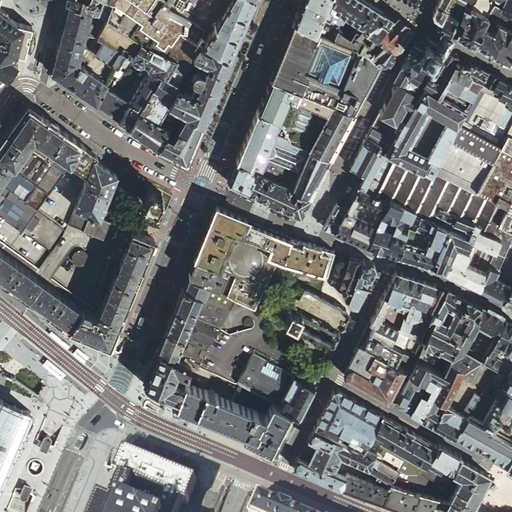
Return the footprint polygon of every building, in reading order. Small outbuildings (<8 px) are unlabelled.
[(0,0),(0,79),(3,76),(7,78),(11,73),(18,62),(16,61),(21,54),(25,55),(27,48),(30,49),(34,34),(31,33),(33,26),(17,22),(0,9),(0,0)] [(66,0),(66,2),(68,3),(89,11),(91,12),(93,0),(66,0)] [(139,38),(185,65),(198,44),(206,30),(182,16),(160,4),(153,0),(108,0),(108,3),(105,16),(95,34),(124,50),(127,45),(132,48),(139,38)] [(213,26),(227,0),(162,0),(160,4),(182,16),(206,30),(213,26)] [(252,0),(227,0),(213,26),(206,30),(198,44),(229,56),(236,41),(251,5),(252,0)] [(301,0),(293,20),(314,29),(320,15),(321,12),(326,0),(301,0)] [(361,34),(366,29),(367,28),(368,28),(375,16),(377,18),(384,11),(379,8),(365,0),(326,0),(321,12),(328,16),(326,19),(337,24),(331,37),(360,49),(367,42),(361,34)] [(436,0),(432,10),(432,16),(434,17),(439,20),(443,11),(451,16),(454,10),(458,13),(463,3),(463,0),(436,0)] [(495,3),(499,5),(500,0),(473,0),(471,7),(463,3),(458,13),(456,17),(461,20),(454,33),(462,37),(473,43),(495,3)] [(511,0),(500,0),(499,5),(511,11),(511,0)] [(105,16),(108,3),(101,1),(98,14),(105,16)] [(84,67),(77,61),(79,53),(81,45),(88,48),(95,34),(105,16),(98,14),(91,12),(89,11),(68,3),(63,23),(56,53),(51,72),(61,79),(71,86),(84,67)] [(485,50),(496,55),(510,28),(511,23),(511,11),(499,5),(495,3),(473,43),(485,50)] [(440,28),(444,30),(446,27),(449,29),(456,17),(458,13),(454,10),(451,16),(443,11),(439,20),(436,25),(440,28)] [(389,15),(384,11),(377,18),(375,16),(368,28),(367,28),(366,29),(376,35),(393,17),(389,15)] [(326,19),(320,15),(314,29),(331,37),(337,24),(326,19)] [(389,63),(395,53),(388,46),(406,24),(400,19),(395,15),(393,17),(376,35),(370,42),(367,42),(360,49),(363,50),(380,66),(389,63)] [(453,31),(453,35),(454,33),(461,20),(456,17),(449,29),(453,31)] [(269,76),(354,112),(380,66),(363,50),(360,49),(331,37),(314,29),(293,20),(286,36),(282,47),(269,76)] [(409,27),(406,24),(388,46),(395,53),(411,28),(409,27)] [(511,28),(510,28),(496,55),(499,57),(502,58),(511,39),(511,28)] [(445,48),(446,48),(450,41),(453,36),(448,32),(444,30),(441,36),(437,43),(441,45),(445,48)] [(88,48),(116,64),(124,50),(95,34),(88,48)] [(444,50),(445,48),(441,45),(437,43),(426,36),(421,44),(416,53),(428,60),(430,62),(433,63),(436,65),(444,51),(444,50)] [(124,50),(116,64),(111,72),(118,76),(125,65),(123,64),(129,53),(131,57),(133,59),(136,61),(138,61),(141,61),(142,61),(144,62),(147,66),(157,72),(177,83),(185,65),(139,38),(132,48),(127,45),(124,50)] [(508,61),(511,51),(511,39),(502,58),(508,61)] [(416,53),(421,44),(416,41),(415,41),(413,40),(412,42),(403,57),(400,62),(420,73),(428,60),(416,53)] [(227,62),(229,56),(198,44),(185,65),(177,83),(167,102),(176,107),(184,111),(202,122),(207,110),(224,70),(227,62)] [(454,58),(455,58),(457,55),(452,52),(446,48),(445,48),(444,50),(444,51),(436,65),(433,63),(429,70),(427,74),(441,81),(454,58)] [(435,92),(424,86),(418,96),(410,92),(413,88),(412,87),(396,78),(366,134),(380,142),(377,148),(383,151),(424,167),(431,170),(464,109),(467,105),(471,98),(462,93),(478,66),(469,61),(467,64),(460,61),(457,59),(455,58),(454,58),(441,81),(439,85),(435,92)] [(396,78),(412,87),(420,73),(400,62),(397,69),(392,76),(396,78)] [(127,125),(157,72),(147,66),(139,79),(131,93),(125,90),(122,96),(110,89),(101,107),(123,122),(125,124),(127,125)] [(471,98),(486,70),(482,68),(481,68),(478,66),(462,93),(471,98)] [(74,88),(77,90),(90,71),(84,67),(71,86),(72,86),(74,88)] [(495,75),(486,70),(471,98),(467,105),(479,111),(492,86),(499,89),(503,81),(504,79),(495,75)] [(91,100),(94,102),(104,85),(106,82),(90,71),(77,90),(84,95),(91,100)] [(164,130),(176,107),(167,102),(177,83),(157,72),(127,125),(145,137),(156,145),(164,130)] [(441,81),(427,74),(421,84),(424,86),(435,92),(439,85),(441,81)] [(257,106),(256,108),(276,117),(289,140),(330,157),(354,114),(354,112),(269,76),(267,82),(263,92),(257,106)] [(498,122),(511,92),(511,85),(508,84),(503,81),(499,89),(492,86),(479,111),(498,122)] [(104,85),(94,102),(98,104),(101,107),(110,89),(104,85)] [(511,92),(498,122),(496,126),(499,127),(500,125),(506,122),(511,107),(511,92)] [(18,118),(7,133),(43,159),(64,130),(41,114),(28,105),(18,118)] [(436,172),(446,176),(447,177),(473,189),(482,172),(504,132),(511,117),(511,107),(506,122),(500,125),(499,127),(496,126),(498,122),(479,111),(467,105),(464,109),(431,170),(436,172)] [(184,111),(176,107),(164,130),(171,134),(184,111)] [(276,117),(256,108),(247,131),(236,158),(256,168),(262,171),(265,165),(292,176),(315,185),(316,184),(330,157),(289,140),(276,117)] [(202,123),(202,122),(184,111),(171,134),(164,130),(156,145),(185,163),(195,140),(202,123)] [(43,159),(62,172),(68,163),(76,169),(80,157),(75,153),(82,144),(79,141),(64,130),(43,159)] [(511,136),(504,132),(482,172),(490,176),(481,193),(510,207),(511,204),(511,203),(511,136)] [(1,142),(0,143),(0,158),(11,166),(35,184),(47,193),(62,172),(43,159),(7,133),(1,142)] [(380,142),(366,134),(365,134),(355,153),(349,165),(352,167),(356,169),(361,172),(363,173),(357,184),(387,197),(401,202),(413,207),(420,210),(432,213),(435,206),(446,176),(436,172),(431,170),(424,167),(383,151),(377,148),(380,142)] [(76,169),(85,175),(92,157),(93,158),(96,154),(94,152),(85,147),(82,144),(75,153),(80,157),(76,169)] [(92,157),(85,175),(83,180),(108,191),(115,174),(93,158),(92,157)] [(0,181),(11,166),(0,158),(0,181)] [(231,169),(227,180),(246,190),(255,171),(256,168),(236,158),(231,169)] [(299,214),(315,185),(292,176),(287,186),(283,184),(284,183),(278,180),(277,181),(255,171),(246,190),(253,193),(262,197),(276,203),(289,209),(295,212),(299,214)] [(473,189),(447,177),(446,176),(435,206),(452,213),(473,221),(479,223),(477,228),(498,237),(502,227),(509,210),(510,207),(481,193),(473,189)] [(108,191),(83,180),(73,204),(89,211),(98,215),(108,191)] [(0,216),(15,227),(20,230),(35,209),(23,200),(0,183),(0,216)] [(41,201),(47,193),(35,184),(29,192),(41,201)] [(366,244),(387,197),(357,184),(348,201),(345,200),(343,204),(346,205),(332,230),(334,231),(352,238),(366,244)] [(146,186),(145,189),(146,191),(143,196),(141,196),(140,198),(141,201),(143,202),(146,201),(150,203),(151,206),(153,207),(156,207),(157,205),(155,204),(156,202),(155,200),(157,197),(159,197),(160,197),(161,195),(161,194),(160,193),(161,192),(158,191),(158,192),(156,192),(149,189),(150,187),(148,186),(146,186)] [(23,200),(35,209),(41,201),(29,192),(23,200)] [(395,218),(401,202),(387,197),(366,244),(368,245),(375,247),(382,250),(383,250),(391,229),(388,228),(390,223),(383,220),(385,214),(395,218)] [(323,224),(322,226),(327,228),(332,230),(346,205),(343,204),(336,200),(333,206),(325,220),(323,224)] [(401,241),(401,240),(405,229),(398,226),(403,213),(410,216),(413,207),(401,202),(395,218),(391,229),(383,250),(385,251),(387,251),(392,237),(401,241)] [(89,211),(73,204),(65,222),(82,228),(89,211)] [(198,248),(194,257),(229,272),(220,291),(234,299),(253,308),(276,258),(282,261),(290,237),(274,230),(215,205),(210,217),(208,224),(198,248)] [(410,216),(406,226),(429,234),(423,248),(401,240),(401,241),(396,254),(398,255),(411,260),(417,262),(423,263),(428,265),(429,266),(433,267),(452,213),(435,206),(432,213),(420,210),(413,207),(410,216)] [(153,239),(98,215),(89,211),(82,228),(115,243),(98,283),(103,286),(102,290),(105,291),(97,312),(85,303),(67,329),(109,347),(115,330),(118,325),(126,305),(134,285),(140,271),(153,239)] [(406,226),(410,216),(403,213),(398,226),(405,229),(406,226)] [(465,249),(473,229),(470,228),(473,221),(452,213),(433,267),(443,270),(453,245),(465,249)] [(391,229),(395,218),(385,214),(383,220),(390,223),(388,228),(391,229)] [(454,275),(459,278),(460,278),(469,283),(476,286),(477,287),(498,237),(477,228),(479,223),(473,221),(470,228),(473,229),(465,249),(453,245),(443,270),(444,271),(454,275)] [(502,227),(498,237),(508,242),(511,234),(502,227)] [(73,244),(60,235),(49,251),(45,257),(57,266),(69,249),(73,247),(74,247),(75,251),(76,251),(75,246),(73,244)] [(297,239),(290,237),(282,261),(325,274),(332,249),(327,248),(310,242),(297,239)] [(396,254),(401,241),(392,237),(387,251),(391,253),(396,254)] [(498,237),(477,287),(480,288),(486,291),(490,293),(494,295),(495,296),(501,299),(509,284),(502,280),(494,276),(497,269),(497,268),(508,242),(498,237)] [(21,296),(39,271),(3,244),(0,247),(0,280),(2,282),(3,283),(8,286),(11,288),(21,296)] [(78,250),(76,251),(75,251),(72,254),(71,257),(71,260),(72,262),(74,263),(76,265),(78,266),(81,266),(82,265),(85,263),(86,261),(87,258),(86,254),(85,253),(82,251),(78,250)] [(353,280),(363,257),(358,256),(356,255),(353,254),(351,254),(340,281),(345,291),(347,296),(353,280)] [(191,265),(188,273),(208,282),(216,287),(220,291),(229,272),(194,257),(191,265)] [(365,258),(363,257),(353,280),(366,283),(377,266),(374,261),(370,259),(368,259),(365,258)] [(435,284),(426,281),(404,273),(396,270),(394,272),(369,321),(372,323),(369,331),(401,347),(406,335),(410,337),(414,329),(413,329),(418,319),(419,317),(421,312),(424,306),(425,306),(433,287),(435,284)] [(26,299),(30,302),(48,277),(39,271),(21,296),(26,299)] [(185,280),(182,286),(200,294),(205,297),(207,293),(204,292),(208,282),(188,273),(185,280)] [(67,329),(85,303),(48,277),(30,302),(48,315),(59,323),(67,329)] [(511,278),(509,284),(501,299),(503,300),(510,303),(511,304),(511,278)] [(353,280),(347,296),(347,297),(351,302),(356,302),(357,300),(361,293),(366,283),(353,280)] [(220,327),(228,310),(215,302),(205,297),(200,294),(182,286),(177,300),(174,307),(220,327)] [(334,344),(335,344),(342,332),(345,330),(346,331),(346,329),(350,319),(351,319),(351,318),(350,317),(345,308),(346,307),(345,306),(344,306),(338,303),(339,302),(338,302),(337,303),(330,299),(331,298),(329,298),(323,295),(322,294),(321,295),(320,294),(315,291),(314,290),(313,290),(305,286),(297,299),(295,298),(288,309),(289,310),(284,320),(285,321),(286,320),(294,324),(293,325),(295,326),(295,325),(305,330),(306,331),(307,330),(309,331),(308,332),(310,333),(310,332),(313,334),(314,335),(314,334),(317,335),(316,336),(317,337),(318,336),(332,343),(332,344),(333,344),(334,344)] [(430,316),(443,291),(439,289),(439,288),(433,287),(425,306),(424,306),(421,312),(427,315),(430,316)] [(446,336),(465,298),(456,293),(447,288),(445,287),(443,291),(430,316),(428,321),(432,323),(430,328),(446,336)] [(215,302),(228,310),(234,299),(220,291),(215,302)] [(451,357),(480,305),(473,301),(465,298),(446,336),(430,328),(423,343),(451,357)] [(483,306),(480,305),(451,357),(450,360),(462,367),(474,373),(481,359),(465,350),(473,335),(472,335),(477,324),(488,331),(485,336),(491,340),(503,318),(493,312),(483,306)] [(207,347),(220,327),(174,307),(168,320),(165,327),(207,347)] [(511,334),(511,322),(503,318),(491,340),(482,357),(496,364),(500,357),(494,354),(499,343),(506,347),(511,334)] [(361,334),(357,342),(394,363),(399,354),(404,357),(408,350),(401,347),(369,331),(372,323),(369,321),(361,334)] [(197,366),(207,347),(165,327),(157,348),(196,367),(197,366)] [(511,334),(506,347),(511,349),(511,360),(479,420),(482,422),(483,419),(487,420),(485,423),(509,436),(511,429),(511,334)] [(394,363),(357,342),(351,353),(342,370),(344,376),(386,397),(387,396),(389,395),(403,368),(394,363)] [(500,357),(506,347),(499,343),(494,354),(500,357)] [(196,367),(157,348),(148,368),(143,381),(159,389),(176,397),(181,385),(171,381),(173,375),(176,369),(185,373),(183,380),(203,388),(210,372),(197,366),(196,367)] [(306,398),(313,384),(252,352),(236,381),(238,383),(272,400),(290,410),(298,414),(306,398)] [(439,379),(432,393),(446,402),(462,367),(450,360),(443,371),(417,359),(409,373),(423,381),(428,373),(439,379)] [(0,371),(38,398),(40,396),(38,394),(43,387),(41,386),(37,391),(10,372),(8,371),(7,370),(0,364),(0,371)] [(423,381),(409,373),(396,399),(397,402),(398,404),(409,410),(423,381)] [(409,410),(420,416),(432,393),(439,379),(428,373),(423,381),(409,410)] [(480,395),(486,383),(487,381),(482,378),(473,393),(463,411),(468,413),(480,395)] [(169,402),(203,420),(205,416),(207,417),(216,393),(203,388),(183,380),(181,385),(176,397),(159,389),(156,395),(169,402)] [(159,389),(143,381),(143,383),(148,385),(146,389),(156,395),(159,389)] [(255,392),(237,385),(231,399),(230,399),(220,422),(221,422),(242,431),(241,435),(269,449),(277,434),(290,410),(272,400),(264,414),(249,407),(255,392)] [(323,407),(312,427),(360,448),(363,444),(380,412),(337,388),(332,389),(323,407)] [(216,393),(207,417),(208,417),(219,422),(220,422),(230,399),(216,393)] [(420,416),(454,435),(466,417),(468,414),(468,413),(463,411),(446,402),(432,393),(420,416)] [(30,410),(16,405),(0,398),(0,475),(1,472),(2,473),(3,470),(2,469),(6,461),(7,461),(8,459),(7,458),(11,449),(12,450),(13,447),(12,446),(19,435),(21,433),(23,431),(25,429),(27,427),(28,425),(30,421),(32,417),(27,415),(30,410)] [(436,444),(380,412),(363,444),(376,452),(377,451),(384,436),(427,460),(436,444)] [(479,420),(468,414),(466,417),(454,435),(453,437),(495,460),(505,466),(511,452),(511,437),(509,436),(485,423),(487,420),(483,419),(482,422),(479,420)] [(285,438),(277,434),(269,449),(241,435),(220,424),(219,428),(275,457),(285,438)] [(380,453),(377,451),(376,452),(363,444),(360,448),(312,427),(303,444),(292,465),(304,471),(319,478),(335,485),(354,492),(377,500),(382,502),(389,483),(389,482),(390,483),(391,482),(390,481),(396,471),(395,467),(381,459),(381,456),(381,454),(380,453)] [(49,437),(48,437),(47,437),(46,437),(44,442),(42,446),(45,448),(47,449),(50,444),(51,440),(51,439),(50,438),(49,437)] [(436,444),(427,460),(433,464),(438,467),(440,464),(447,469),(450,470),(451,471),(459,457),(436,444)] [(125,454),(115,477),(118,479),(112,497),(109,505),(102,502),(97,511),(184,511),(197,483),(125,454)] [(461,476),(481,487),(488,474),(459,457),(451,471),(461,476)] [(433,464),(427,460),(419,472),(427,476),(433,464)] [(440,468),(438,467),(433,464),(427,476),(433,479),(434,478),(440,468)] [(440,464),(438,467),(440,468),(434,478),(441,481),(447,469),(440,464)] [(450,471),(450,470),(447,469),(441,481),(447,485),(453,474),(451,473),(450,472),(450,471)] [(467,511),(481,487),(461,476),(448,500),(449,500),(445,507),(451,510),(450,511),(467,511)] [(389,483),(382,502),(392,506),(402,509),(408,489),(389,483)] [(32,486),(26,484),(24,487),(22,493),(22,495),(24,496),(26,496),(27,495),(30,490),(32,486)] [(416,492),(408,489),(402,509),(410,511),(416,492)] [(412,511),(450,511),(451,510),(445,507),(449,500),(448,500),(416,492),(410,511),(412,511)] [(260,497),(253,511),(296,511),(261,497),(260,497)]
